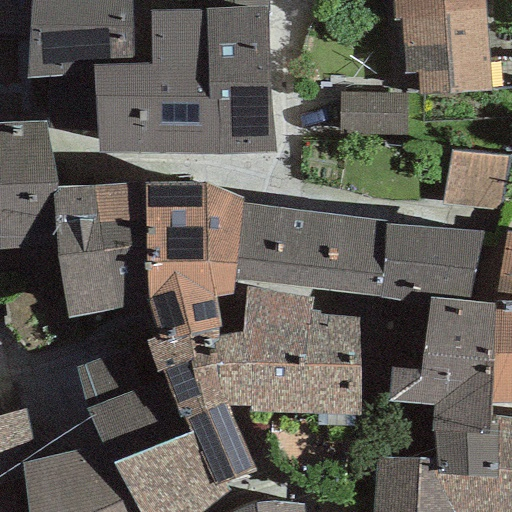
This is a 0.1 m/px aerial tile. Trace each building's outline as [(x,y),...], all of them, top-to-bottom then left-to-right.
[(0,0),(0,34),(28,37),(29,0),(0,0)] [(29,0),(28,37),(27,79),(94,81),(94,63),(150,65),(152,10),(152,0),(29,0)] [(482,0),(390,0),(392,20),(398,20),(402,74),(418,73),(419,94),(488,90),(482,0)] [(266,6),(205,10),(208,101),(216,101),(217,154),(275,153),(268,88),(266,6)] [(97,155),(217,154),(216,101),(208,101),(205,10),(152,10),(150,65),(94,63),(94,81),(97,155)] [(404,93),(339,94),(340,135),(404,134),(404,93)] [(44,122),(0,122),(0,250),(54,249),(50,186),(56,185),(44,122)] [(506,158),(450,151),(443,204),(499,211),(506,158)] [(142,183),(56,185),(50,186),(54,249),(55,258),(142,248),(142,183)] [(202,184),(142,183),(142,248),(146,303),(150,321),(154,335),(156,343),(216,328),(220,327),(216,307),(215,298),(231,296),(233,279),(242,202),(242,199),(202,184)] [(276,207),(242,202),(233,279),(271,283),(380,298),(385,226),(386,222),(276,207)] [(504,234),(385,226),(380,298),(428,307),(430,296),(493,305),(494,301),(495,293),(504,234)] [(511,230),(505,230),(504,234),(495,293),(511,293),(511,230)] [(146,303),(142,248),(55,258),(67,320),(146,303)] [(313,300),(245,286),(240,333),(241,406),(361,418),(358,318),(319,315),(319,310),(309,311),(313,300)] [(489,404),(493,305),(430,296),(428,307),(419,371),(389,367),(387,400),(433,403),(432,409),(430,431),(434,432),(489,435),(489,415),(489,411),(489,404)] [(511,302),(494,301),(493,305),(489,404),(511,403),(511,302)] [(241,406),(240,333),(217,338),(216,328),(156,343),(154,335),(144,340),(154,372),(163,372),(180,420),(183,420),(224,403),(241,406)] [(144,340),(74,367),(83,411),(100,441),(140,511),(203,511),(228,493),(225,484),(253,473),(224,403),(183,420),(180,420),(163,372),(154,372),(144,340)] [(0,416),(0,486),(5,486),(2,459),(31,445),(26,410),(0,416)] [(511,511),(511,417),(489,415),(489,435),(434,432),(434,459),(416,458),(415,511),(511,511)] [(140,511),(100,441),(21,464),(26,511),(140,511)] [(416,458),(372,457),(372,501),(371,511),(415,511),(416,458)] [(0,511),(10,511),(5,486),(0,486),(0,511)]
